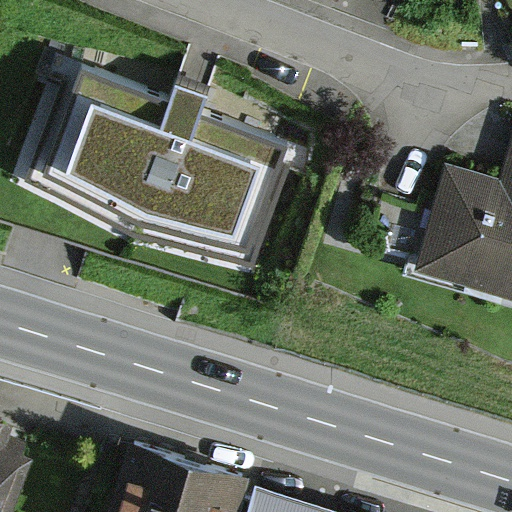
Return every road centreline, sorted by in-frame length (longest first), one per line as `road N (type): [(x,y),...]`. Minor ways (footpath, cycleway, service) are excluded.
road 1 (secondary): [(0,322),(511,483)]
road 2 (residential): [(199,0),(408,78),(511,84)]
